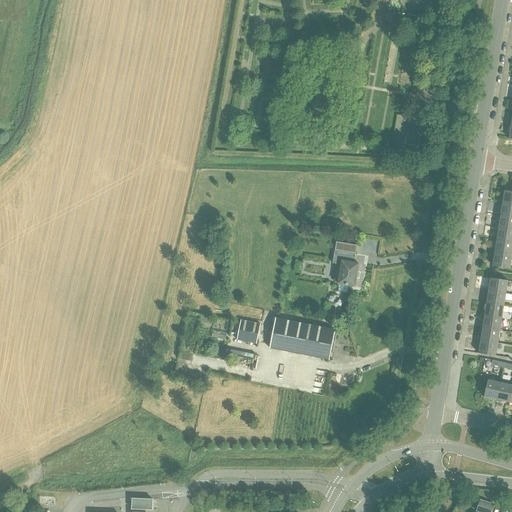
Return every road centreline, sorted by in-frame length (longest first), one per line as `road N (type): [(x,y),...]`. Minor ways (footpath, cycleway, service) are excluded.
road 1 (tertiary): [(436,412),(476,160)]
road 2 (tertiary): [(476,160),(503,0)]
road 3 (tertiary): [(432,446),(373,466),(335,511)]
